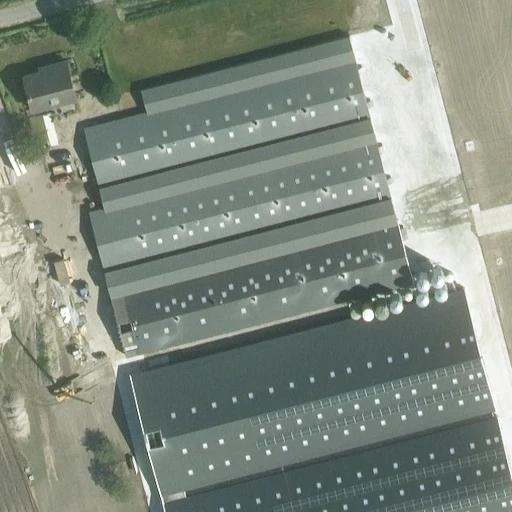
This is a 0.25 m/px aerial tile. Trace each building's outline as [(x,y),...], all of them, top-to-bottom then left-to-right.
[(147,111),(355,58),(349,33),(141,86),(147,111)] [(370,116),(360,77),(355,58),(147,111),(84,127),(99,186),(370,116)] [(75,97),(71,79),(66,59),(50,63),(51,67),(23,74),(28,94),(32,108),(75,97)] [(104,208),(375,140),(370,116),(99,186),(104,208)] [(389,197),(375,140),(104,208),(90,212),(105,269),(389,197)] [(110,291),(394,218),(389,197),(105,269),(110,291)] [(110,291),(127,356),(413,282),(396,217),(394,218),(110,291)]
